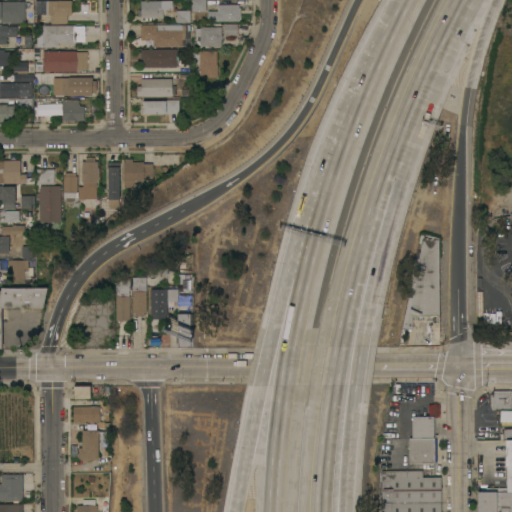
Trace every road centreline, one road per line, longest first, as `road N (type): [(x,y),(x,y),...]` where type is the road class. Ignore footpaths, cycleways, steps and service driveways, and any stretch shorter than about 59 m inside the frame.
road 1 (motorway): [(357,0),(289,134),(188,208)]
road 2 (motorway): [(458,245),(465,101),(496,0)]
road 3 (residential): [(0,140),(190,138),(211,128),(232,101)]
road 4 (motorway): [(188,208),(104,256),(79,280),(56,327),(52,368)]
road 5 (tertiary): [(108,368),(315,365)]
road 6 (motorway): [(393,181),(432,73),(472,0)]
road 7 (motorway): [(408,0),(369,75),(334,174)]
road 8 (motorway): [(350,348),(393,181)]
road 9 (tertiary): [(315,365),(460,363)]
road 10 (residential): [(53,511),(52,368)]
road 11 (residential): [(116,139),(114,0)]
road 12 (motorway): [(152,367),(156,498)]
road 13 (motorway): [(261,387),(238,511)]
road 14 (motorway): [(285,387),(274,511)]
road 15 (motorway): [(331,511),(343,389)]
